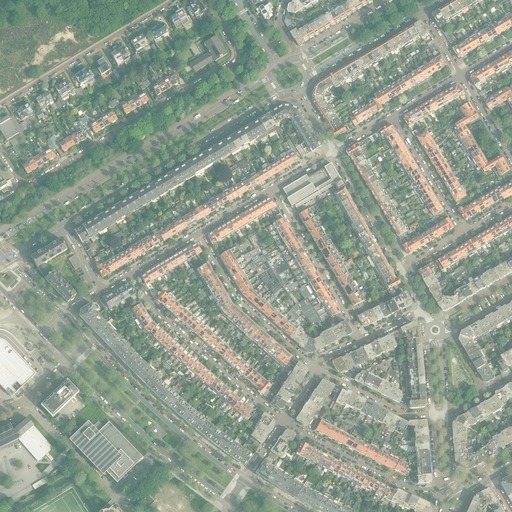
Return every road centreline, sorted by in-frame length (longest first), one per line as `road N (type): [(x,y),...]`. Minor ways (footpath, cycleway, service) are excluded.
road 1 (tertiary): [(273,76),(0,238)]
road 2 (residential): [(25,187),(229,64),(235,51),(203,0)]
road 3 (tertiary): [(63,223),(283,91)]
road 4 (residential): [(130,273),(163,319),(286,419)]
road 5 (tertiary): [(70,360),(124,416),(230,501)]
road 6 (tertiary): [(243,480),(185,437),(89,344)]
road 7 (residential): [(0,103),(173,0)]
road 8 (residential): [(317,368),(239,301),(197,233)]
road 9 (residential): [(362,340),(271,188)]
road 10 (residential): [(442,485),(408,487),(286,419)]
road 11 (residential): [(131,511),(26,400)]
road 12 (residential): [(401,270),(334,150)]
road 13 (residential): [(392,115),(463,232)]
road 14 (tertiary): [(306,77),(421,8)]
road 15 (residential): [(433,414),(408,415),(317,368)]
